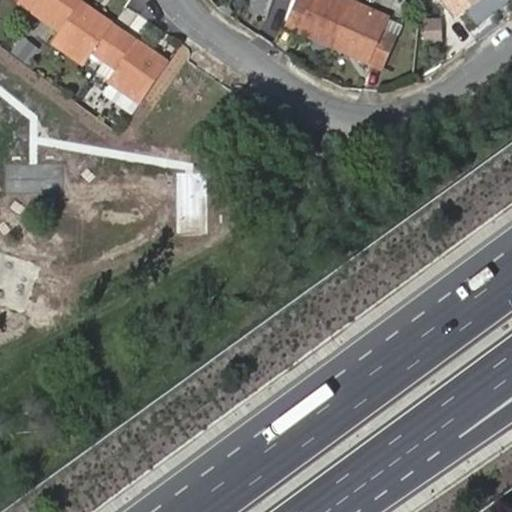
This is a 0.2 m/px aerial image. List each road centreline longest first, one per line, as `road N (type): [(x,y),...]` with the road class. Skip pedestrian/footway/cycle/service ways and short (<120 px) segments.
road 1 (residential): [(511,45),(407,118),(322,112),(183,0)]
road 2 (motorway): [(511,282),(199,511)]
road 3 (motorway): [(373,468),(511,365)]
road 4 (motorway): [(373,468),(467,444),(511,413)]
